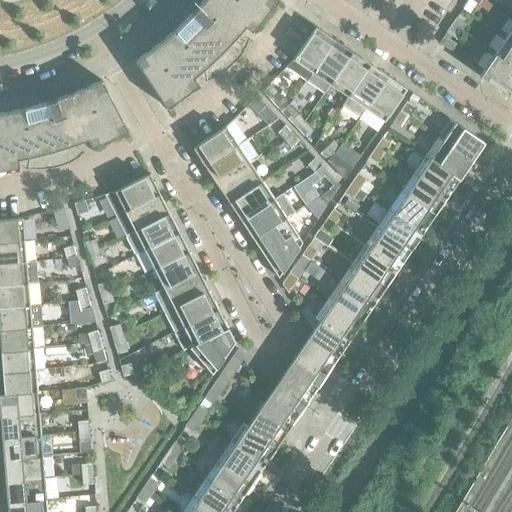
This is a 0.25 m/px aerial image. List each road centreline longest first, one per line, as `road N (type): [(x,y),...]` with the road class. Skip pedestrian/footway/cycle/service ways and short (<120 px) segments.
road 1 (residential): [(283,511),(511,175)]
road 2 (residential): [(159,133),(285,324),(288,340),(274,349),(250,326)]
road 3 (residential): [(511,123),(328,0)]
road 4 (residential): [(250,326),(159,133)]
road 5 (residential): [(159,133),(244,73),(301,0)]
road 6 (track): [(511,356),(418,511)]
road 7 (residential): [(0,187),(64,181),(159,133)]
road 8 (residential): [(159,133),(96,27)]
